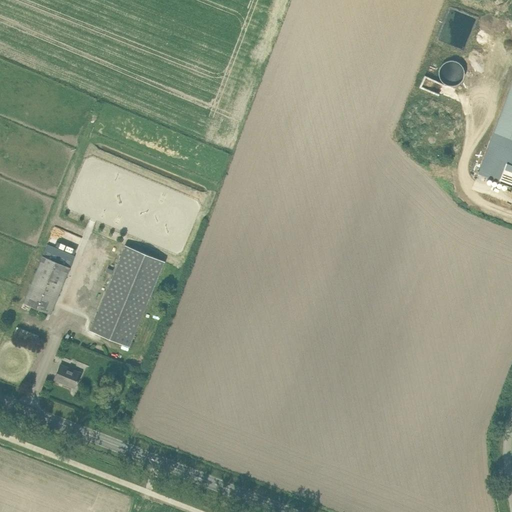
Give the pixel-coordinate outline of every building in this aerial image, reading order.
[(443,82),(461,81),(460,60),(442,61),(443,82)] [(511,82),(479,172),(511,184),(511,82)] [(76,255),(74,255),(47,244),(24,302),(52,314),(76,255)] [(129,346),(165,261),(125,244),(89,330),(129,346)] [(75,387),(77,382),(81,372),(60,364),(54,379),(75,387)]
